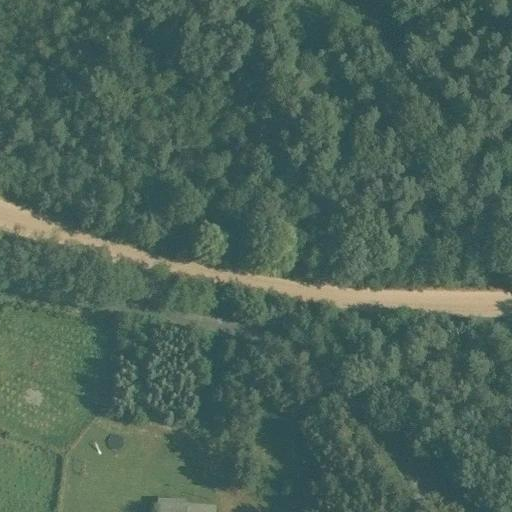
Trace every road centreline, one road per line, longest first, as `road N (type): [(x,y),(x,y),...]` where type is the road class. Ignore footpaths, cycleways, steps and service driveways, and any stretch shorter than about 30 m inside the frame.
road 1 (unknown): [(0,209),(149,265),(313,295),(511,309)]
road 2 (unclassified): [(0,272),(294,335),(427,486)]
